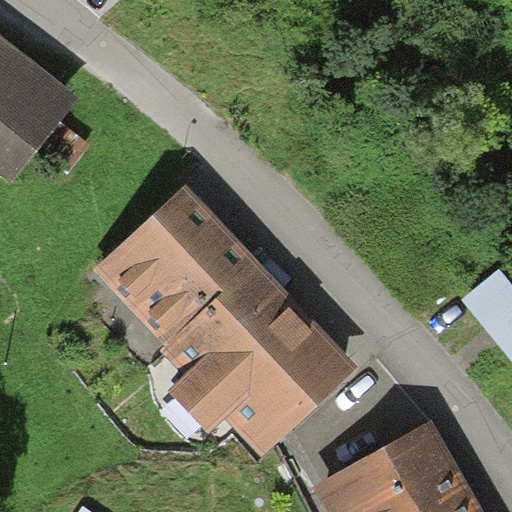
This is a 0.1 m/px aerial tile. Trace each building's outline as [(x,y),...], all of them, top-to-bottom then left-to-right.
[(78,103),(0,38),(0,175),(11,184),(78,103)] [(95,272),(166,349),(258,265),(187,188),(95,272)] [(166,349),(161,353),(186,380),(170,394),(209,438),(228,422),(262,460),(358,373),(258,265),(166,349)] [(511,286),(500,271),(463,300),(511,361),(511,286)] [(482,511),(435,426),(315,492),(326,511),(482,511)]
